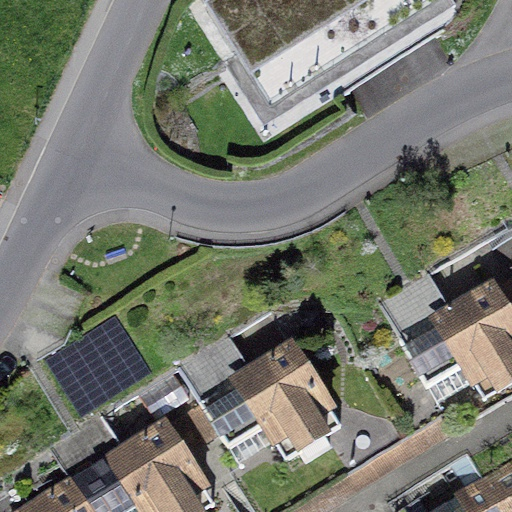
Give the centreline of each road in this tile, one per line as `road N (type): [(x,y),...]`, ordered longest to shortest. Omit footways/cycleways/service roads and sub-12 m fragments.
road 1 (residential): [(78,152),(162,193),(257,193),(474,80),(511,71)]
road 2 (residential): [(0,298),(78,152)]
road 3 (residential): [(78,152),(136,0)]
